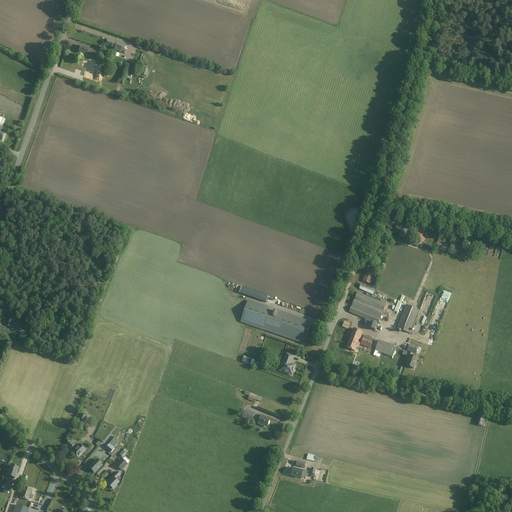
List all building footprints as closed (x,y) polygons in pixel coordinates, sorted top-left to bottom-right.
[(123,45),(116,42),(116,43),(107,39),(104,45),(113,49),(113,50),(120,52),(121,51),(124,52),(126,47),(123,45)] [(99,53),(89,49),(88,50),(81,47),(79,53),(86,55),(87,53),(97,56),(98,56),(99,53)] [(104,54),(99,53),(98,56),(97,56),(97,57),(109,61),(111,56),(109,56),(110,54),(104,52),(104,54)] [(87,71),(86,71),(84,75),(92,77),(94,73),(95,73),(97,65),(93,63),(92,63),(92,62),(87,60),(85,66),(88,67),(87,71)] [(389,221),(388,224),(396,226),(396,227),(395,227),(393,231),(398,233),(400,222),(396,221),(396,222),(389,221)] [(422,234),(418,233),(416,239),(422,242),(424,238),(421,237),(422,234)] [(453,241),(452,244),(451,248),(460,251),(461,247),(455,245),(456,242),(453,241)] [(379,268),(371,262),(368,265),(373,268),(371,270),(375,272),(376,271),(377,271),(379,268)] [(369,273),(366,272),(362,281),(369,284),(373,275),(374,275),(375,273),(370,271),(369,273)] [(359,289),(373,295),(375,290),(361,284),(359,289)] [(250,289),(249,294),(274,301),(275,296),(250,289)] [(375,331),(377,325),(386,305),(357,293),(349,312),(366,320),(364,326),(375,331)] [(308,321),(249,301),(241,322),(301,343),(308,321)] [(410,334),(419,310),(406,305),(397,329),(410,334)] [(8,326),(13,328),(17,330),(20,323),(10,320),(8,326)] [(363,333),(353,329),(346,348),(355,351),(356,348),(358,349),(360,344),(358,343),(363,333)] [(374,339),(364,335),(360,345),(367,348),(367,349),(369,350),(374,339)] [(377,338),(374,349),(390,353),(392,342),(377,338)] [(418,359),(414,357),(417,348),(410,345),(407,351),(411,352),(410,356),(405,366),(414,369),(418,359)] [(286,353),(284,362),(283,361),(282,364),(283,365),(280,371),(287,373),(287,372),(292,374),(295,365),(290,364),(290,363),(290,362),(292,362),(294,356),(286,353)] [(265,370),(267,363),(261,361),(259,368),(265,370)] [(84,425),(87,415),(84,414),(86,411),(82,409),(81,412),(80,412),(76,422),(84,425)] [(242,418),(252,422),(255,414),(245,410),(242,418)] [(486,416),(480,415),(477,425),(484,427),(486,416)] [(264,417),(261,416),(258,424),(267,427),(270,420),(264,418),(264,417)] [(65,444),(70,450),(75,446),(69,440),(65,444)] [(105,449),(110,453),(115,447),(109,443),(105,449)] [(78,458),(85,451),(79,445),(72,452),(78,458)] [(121,471),(127,465),(122,459),(115,466),(121,471)] [(88,468),(94,474),(102,466),(96,460),(88,468)] [(7,476),(14,478),(18,468),(11,465),(7,476)] [(302,477),(306,478),(308,471),(302,470),(302,471),(293,468),(291,476),(301,479),(302,477)] [(117,473),(112,478),(110,480),(111,482),(108,485),(113,489),(118,484),(117,483),(121,479),(119,477),(120,475),(117,473)] [(9,492),(13,481),(8,479),(4,490),(9,492)] [(20,492),(21,492),(19,498),(28,501),(32,490),(23,487),(22,487),(20,492)] [(34,503),(31,511),(38,511),(41,505),(34,503)]
